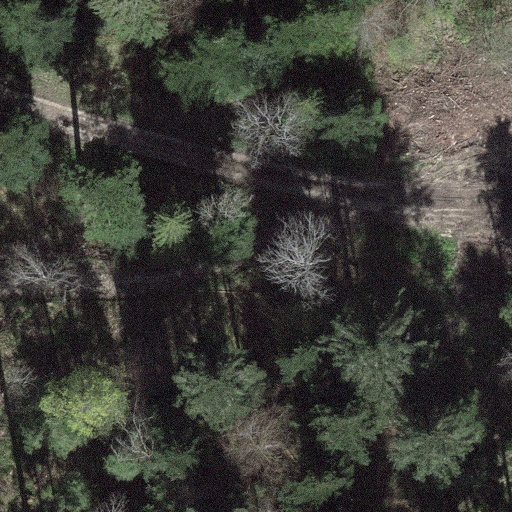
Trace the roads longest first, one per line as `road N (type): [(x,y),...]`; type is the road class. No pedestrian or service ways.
road 1 (track): [(511,195),(377,192),(201,281),(0,304)]
road 2 (track): [(0,96),(116,136),(377,192)]
